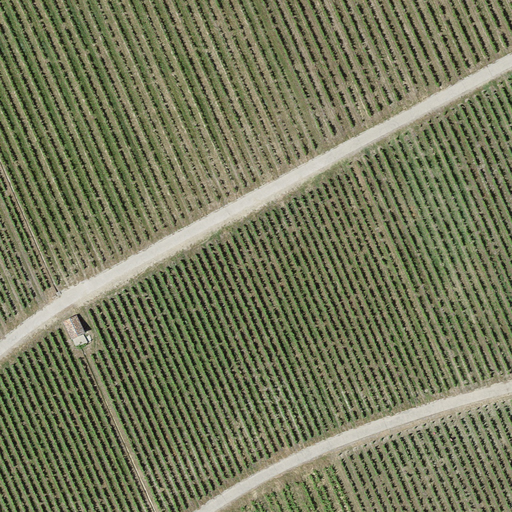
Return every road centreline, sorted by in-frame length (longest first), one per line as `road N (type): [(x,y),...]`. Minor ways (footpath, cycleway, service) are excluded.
road 1 (track): [(0,361),(94,295),(511,72)]
road 2 (track): [(511,386),(345,437),(263,475),(213,511)]
